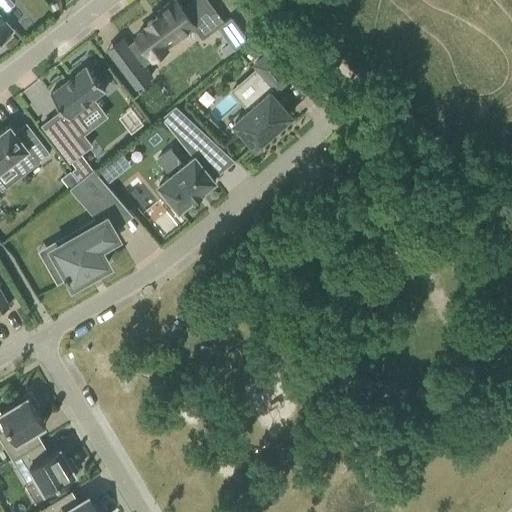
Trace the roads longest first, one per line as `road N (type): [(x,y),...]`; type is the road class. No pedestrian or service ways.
road 1 (residential): [(34,339),(169,264),(373,88)]
road 2 (residential): [(139,511),(34,339)]
road 3 (residential): [(0,86),(116,0)]
